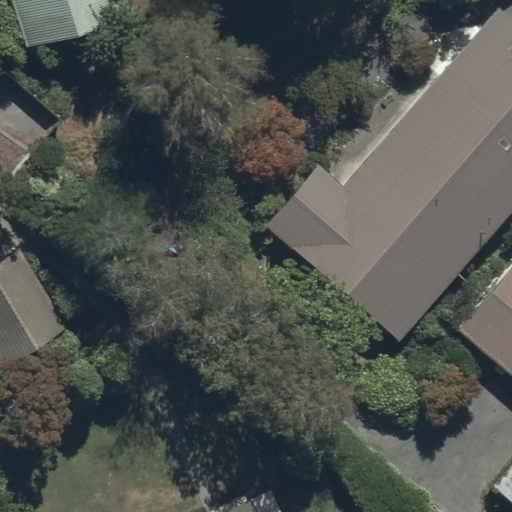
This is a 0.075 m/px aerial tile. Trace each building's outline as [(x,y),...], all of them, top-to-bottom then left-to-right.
[(4,0),(17,40),(107,13),(103,0),(4,0)] [(308,149),(255,209),(384,321),(511,176),(511,12),(498,0),(481,0),(331,170),(308,149)] [(5,231),(0,233),(0,348),(55,316),(5,231)] [(511,256),(461,320),(511,363),(511,256)] [(253,511),(241,485),(182,511),(289,511),(284,500),(257,511),(253,511)]
